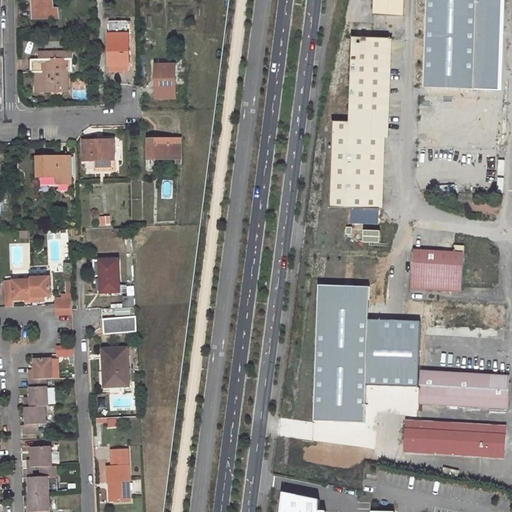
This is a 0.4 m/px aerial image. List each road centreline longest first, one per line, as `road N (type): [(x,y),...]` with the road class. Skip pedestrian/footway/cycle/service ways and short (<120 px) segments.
road 1 (primary): [(287,0),(220,511)]
road 2 (primary): [(247,511),(314,0)]
road 3 (residential): [(87,511),(85,320)]
road 4 (residential): [(15,511),(10,360)]
road 5 (residential): [(10,360),(3,335),(12,317),(49,319),(49,335),(34,348)]
